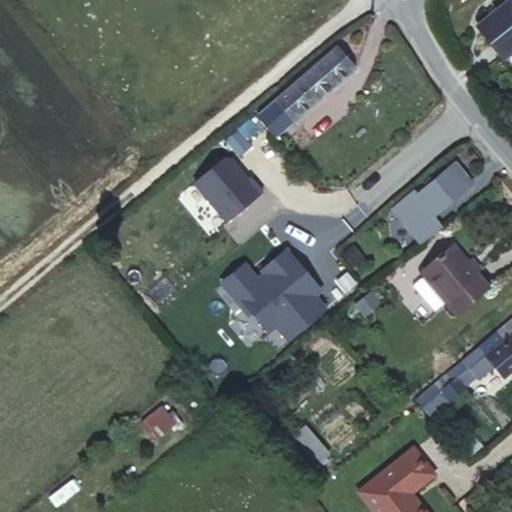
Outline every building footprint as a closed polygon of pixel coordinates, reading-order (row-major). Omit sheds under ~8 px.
[(511,51),(511,0),(509,0),(477,25),(503,58),(511,51)] [(267,127),(275,136),(355,66),(337,46),(257,115),(261,120),(256,124),(262,131),(267,127)] [(225,154),(199,177),(233,217),(265,189),(252,174),(250,176),(232,155),(225,154)] [(423,242),(442,226),(433,215),(469,184),(452,165),(434,181),(430,176),(423,182),(427,187),(418,194),(415,191),(398,206),(417,228),(414,231),(423,242)] [(457,315),(490,287),(452,243),(419,271),(457,315)] [(324,294),(290,254),(267,273),(275,282),(268,289),(251,269),(229,287),(252,315),(256,313),(273,335),(281,328),(292,342),(329,311),(318,299),(324,294)] [(511,370),(511,319),(480,347),(505,377),(511,370)] [(464,386),(450,370),(423,393),(429,399),(441,390),(448,399),(464,386)] [(141,424),(155,440),(175,422),(161,406),(141,424)] [(321,466),(333,451),(303,427),(291,442),(321,466)] [(413,447),(359,491),(375,511),(427,511),(411,492),(434,473),(413,447)]
